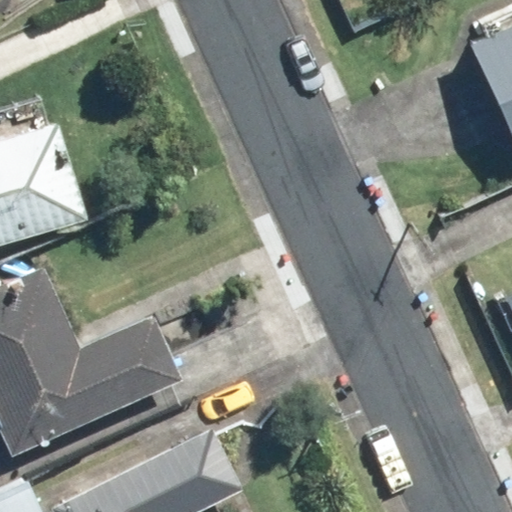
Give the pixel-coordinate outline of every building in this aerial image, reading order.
[(511,15),(478,31),(511,106),(511,15)] [(0,128),(0,234),(93,206),(67,110),(0,128)] [(79,334),(43,254),(0,272),(0,413),(13,442),(186,366),(157,299),(79,334)] [(208,409),(49,490),(59,511),(202,511),(205,511),(200,501),(243,479),(208,409)] [(47,511),(32,474),(0,487),(0,511),(47,511)]
